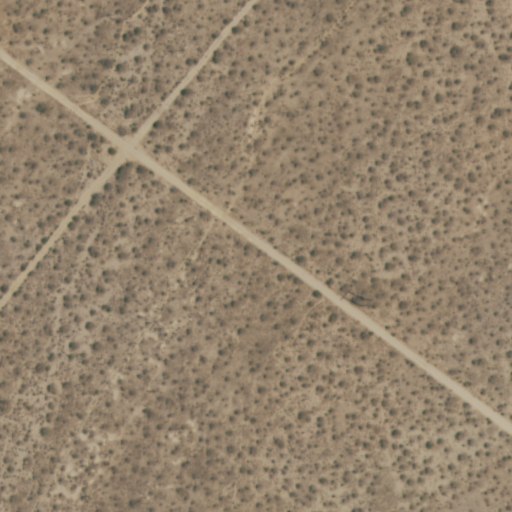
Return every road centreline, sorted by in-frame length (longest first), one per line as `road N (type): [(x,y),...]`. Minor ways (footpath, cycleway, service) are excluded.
road 1 (track): [(511,431),(125,150)]
road 2 (track): [(125,150),(0,58)]
